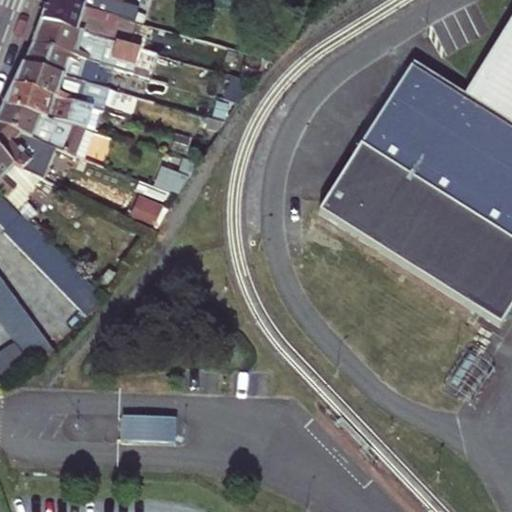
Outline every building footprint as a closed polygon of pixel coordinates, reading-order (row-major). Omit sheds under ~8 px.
[(136,23),(57,0),(48,0),(41,22),(129,47),(136,23)] [(102,0),(57,0),(136,23),(141,24),(144,15),(102,3),(102,0)] [(129,47),(41,22),(33,45),(99,65),(109,68),(133,75),(140,50),(129,47)] [(330,196),(315,219),(343,236),(499,334),(511,314),(511,26),(466,101),(414,68),(330,196)] [(99,65),(33,45),(24,65),(94,86),(99,65)] [(157,55),(140,50),(133,75),(150,80),(157,55)] [(24,65),(14,86),(100,112),(103,112),(109,90),(104,88),(94,86),(24,65)] [(109,68),(99,65),(94,86),(104,88),(109,68)] [(100,112),(14,86),(6,106),(94,132),(100,112)] [(94,132),(6,106),(0,117),(0,125),(69,155),(86,155),(94,132)] [(69,155),(0,125),(0,150),(6,154),(56,154),(69,155)] [(15,168),(6,154),(0,150),(0,191),(22,214),(26,219),(36,210),(27,201),(27,196),(39,177),(15,168)] [(56,154),(6,154),(15,168),(39,177),(46,180),(56,154)] [(184,179),(165,167),(153,183),(172,196),(184,179)] [(136,195),(129,212),(159,223),(167,207),(136,195)] [(26,219),(22,214),(19,217),(0,196),(0,226),(84,317),(103,297),(26,219)] [(0,323),(30,365),(53,350),(0,278),(0,323)] [(13,346),(0,354),(0,386),(28,369),(13,346)] [(177,421),(122,420),(121,447),(176,448),(177,421)]
